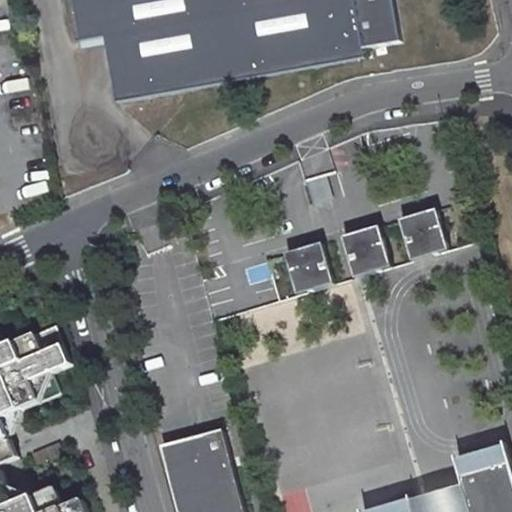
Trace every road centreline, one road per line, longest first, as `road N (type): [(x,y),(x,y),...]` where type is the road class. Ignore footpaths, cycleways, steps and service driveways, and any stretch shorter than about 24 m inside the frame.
road 1 (residential): [(511,70),(363,98),(71,222)]
road 2 (residential): [(150,511),(71,222)]
